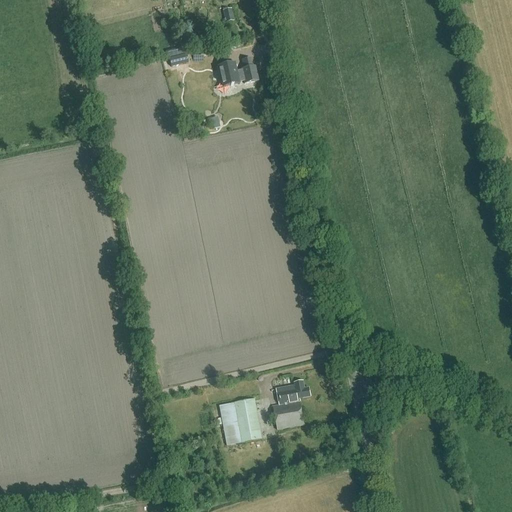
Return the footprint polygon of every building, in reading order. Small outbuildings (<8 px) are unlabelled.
[(222,11),(225,24),(234,22),(231,9),(222,11)] [(171,68),(188,63),(186,54),(169,58),(171,68)] [(235,63),(218,67),(223,88),(240,84),(239,83),(244,82),(244,84),(258,81),(255,67),(252,67),(250,59),(242,61),(244,69),(241,70),(241,71),(237,72),(235,63)] [(294,384),(295,386),(276,390),(279,406),(273,407),(277,431),(304,426),(299,399),(310,397),(309,389),(304,389),(303,382),(294,384)] [(255,400),(219,407),(227,447),(262,440),(255,400)]
